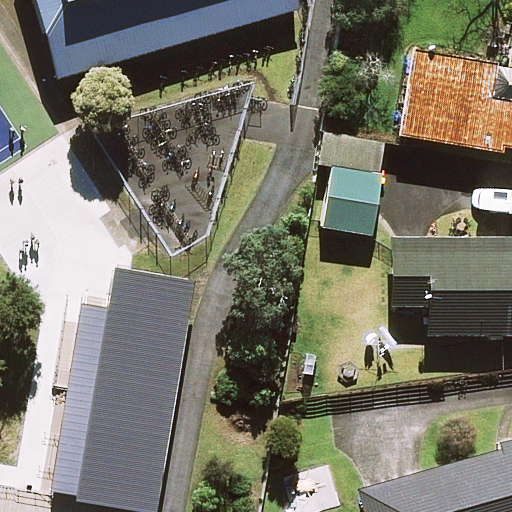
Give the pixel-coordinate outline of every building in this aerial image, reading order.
[(302,15),(297,0),(29,0),(58,96),(302,15)] [(511,14),(506,63),(406,54),(398,140),(511,150),(511,14)] [(381,138),(318,130),(313,167),(327,169),(319,230),(367,236),(381,138)] [(511,335),(511,240),(387,241),(387,306),(422,306),(422,336),(511,335)] [(511,511),(511,447),(355,491),(360,511),(511,511)] [(321,511),(340,507),(328,467),(280,481),(289,511),(321,511)]
